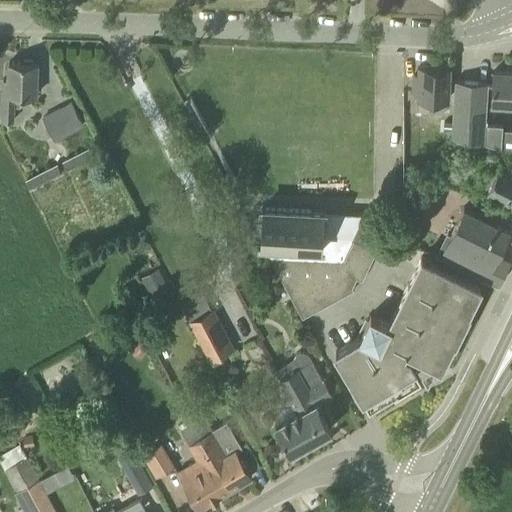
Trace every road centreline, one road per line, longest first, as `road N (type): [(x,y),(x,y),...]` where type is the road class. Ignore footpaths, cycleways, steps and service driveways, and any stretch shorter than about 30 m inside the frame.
road 1 (unclassified): [(511,23),(443,36),(0,22)]
road 2 (unclassified): [(261,511),(348,472),(433,505)]
road 3 (primary): [(433,505),(497,379)]
